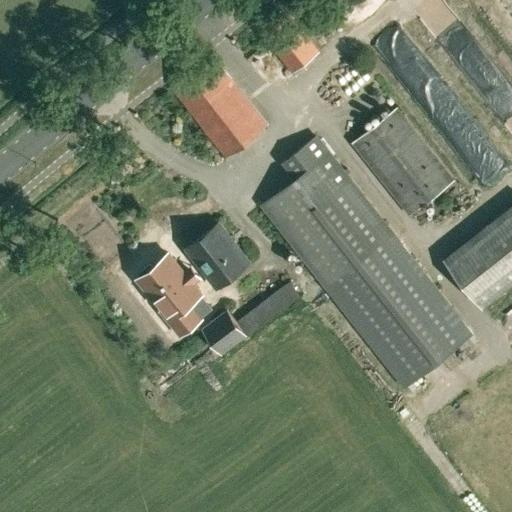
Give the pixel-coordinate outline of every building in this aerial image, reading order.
[(319,51),(285,7),(284,7),(259,26),(294,70),(319,51)] [(267,123),(213,54),(172,85),(227,155),(267,123)] [(439,108),(491,175),(511,159),(459,92),(439,108)] [(454,180),(396,107),(354,140),(411,213),(454,180)] [(263,202),(329,287),(401,378),(467,326),(395,235),(329,150),(316,135),(283,161),(296,176),(263,202)] [(511,281),(511,203),(444,257),(483,305),(511,281)] [(217,284),(249,260),(219,221),(187,246),(217,284)] [(169,251),(153,264),(150,261),(139,271),(142,274),(138,277),(163,308),(162,309),(181,332),(201,315),(189,301),(201,291),(193,281),(196,278),(188,268),(184,271),(169,251)] [(291,279),(236,320),(227,308),(202,328),(221,353),(246,333),(248,335),(302,293),(291,279)]
